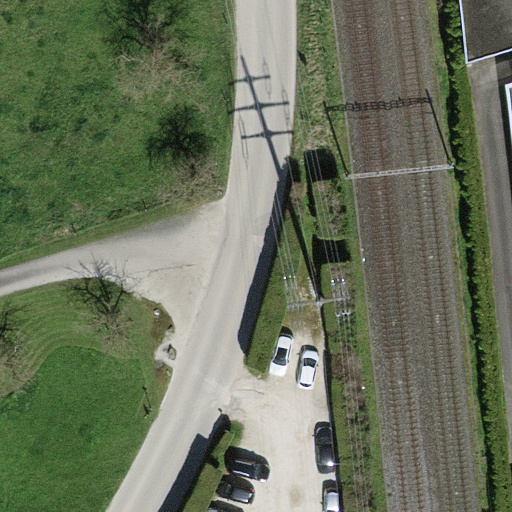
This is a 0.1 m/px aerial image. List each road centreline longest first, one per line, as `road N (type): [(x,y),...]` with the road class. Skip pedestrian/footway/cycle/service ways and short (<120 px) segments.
road 1 (residential): [(136,511),(179,431),(246,241),(266,0)]
road 2 (track): [(0,285),(64,264),(246,241)]
